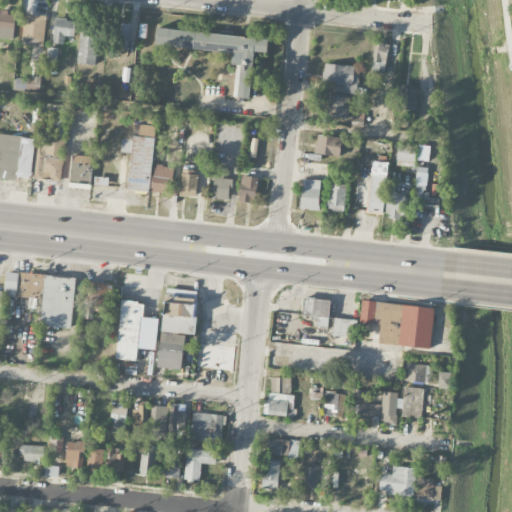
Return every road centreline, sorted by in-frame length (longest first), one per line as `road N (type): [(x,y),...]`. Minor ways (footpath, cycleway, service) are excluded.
road 1 (residential): [(250,398),(0,372)]
road 2 (residential): [(273,240),(304,0)]
road 3 (residential): [(238,511),(265,271)]
road 4 (residential): [(239,511),(0,486)]
road 5 (residential): [(429,26),(191,0)]
road 6 (residential): [(447,445),(248,425)]
road 7 (primary): [(366,268),(336,248),(273,240),(208,234),(182,249)]
road 8 (primary): [(182,249),(200,263),(265,271),(328,277),(366,268)]
road 9 (primary): [(0,229),(182,249)]
